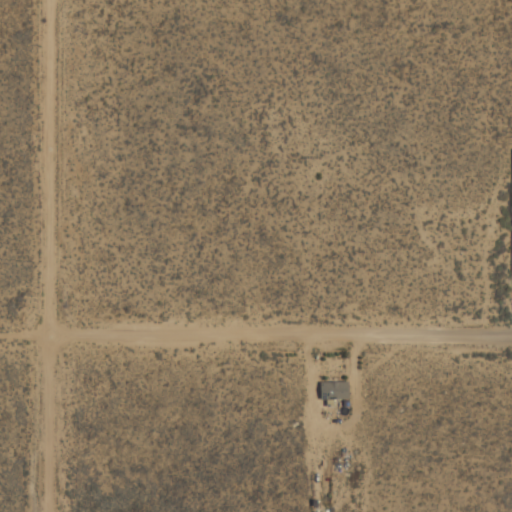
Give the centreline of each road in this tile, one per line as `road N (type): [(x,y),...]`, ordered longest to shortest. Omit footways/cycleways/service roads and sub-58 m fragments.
road 1 (track): [(54,511),(51,0)]
road 2 (residential): [(53,337),(511,337)]
